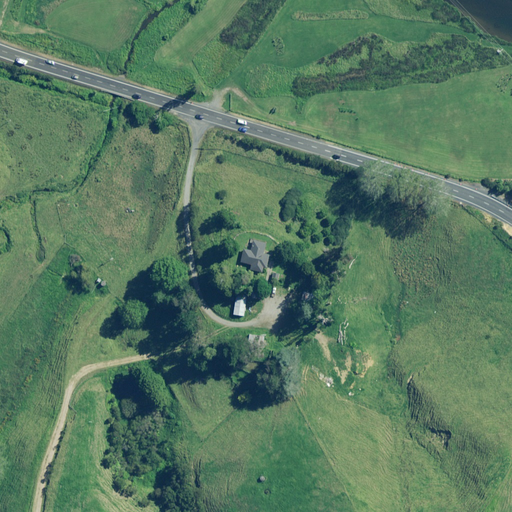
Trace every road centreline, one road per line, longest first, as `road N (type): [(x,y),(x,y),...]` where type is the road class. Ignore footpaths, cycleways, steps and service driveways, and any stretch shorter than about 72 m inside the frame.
road 1 (primary): [(511,217),(439,184),(0,49)]
road 2 (track): [(38,511),(86,327),(158,259),(205,114)]
